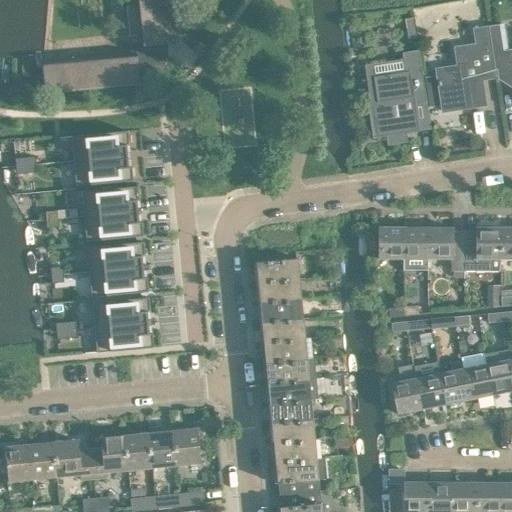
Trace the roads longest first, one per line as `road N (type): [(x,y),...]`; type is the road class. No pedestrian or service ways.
road 1 (residential): [(241,382),(229,234),(236,219),(250,209),(511,169)]
road 2 (residential): [(0,403),(241,382)]
road 3 (residential): [(253,511),(241,382)]
